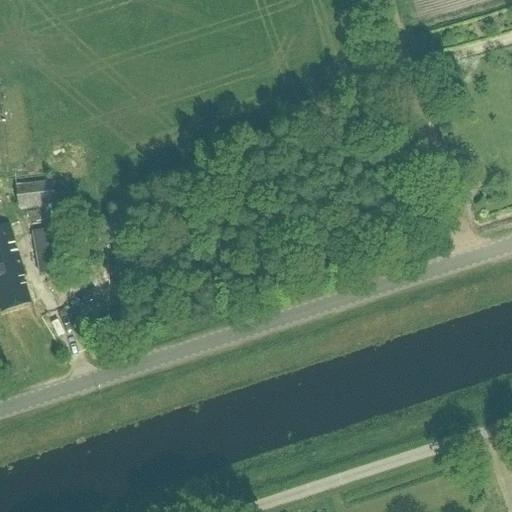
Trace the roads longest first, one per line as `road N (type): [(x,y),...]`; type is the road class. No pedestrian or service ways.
road 1 (tertiary): [(0,410),(511,246)]
road 2 (unclassified): [(233,511),(511,422)]
road 3 (track): [(463,262),(381,0)]
